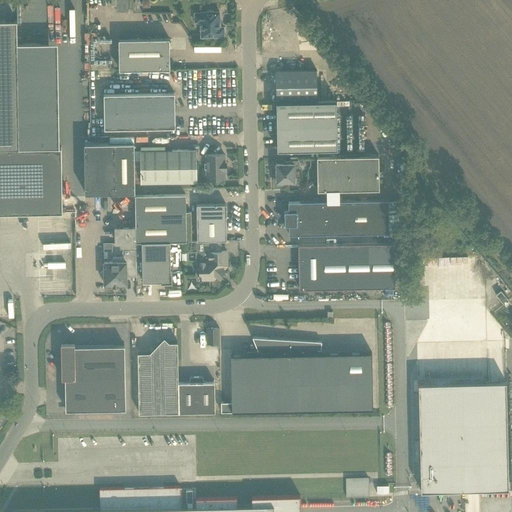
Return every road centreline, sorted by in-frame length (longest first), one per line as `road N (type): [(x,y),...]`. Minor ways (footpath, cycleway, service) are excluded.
road 1 (unclassified): [(0,465),(29,415),(33,341),(50,313),(225,307),(249,288),(248,0)]
road 2 (unknown): [(69,0),(75,184)]
